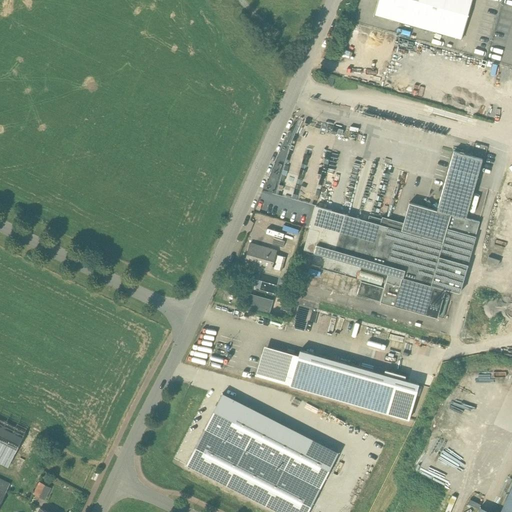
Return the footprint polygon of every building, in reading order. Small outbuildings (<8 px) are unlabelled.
[(378,0),(374,14),(462,39),(471,6),(451,0),(378,0)] [(454,151),(438,204),(437,202),(432,205),(434,209),(437,210),(466,218),(466,217),(482,159),(454,151)] [(434,209),(409,202),(403,224),(389,220),(388,220),(363,213),(361,218),(316,206),(304,249),(388,273),(384,287),(384,288),(380,301),(438,317),(446,288),(460,292),(476,236),(480,221),(466,217),(466,218),(437,210),(434,209)] [(265,237),(267,232),(287,237),(290,222),(254,214),(250,234),(265,237)] [(285,241),(274,238),(272,244),(283,247),(285,241)] [(276,251),(250,244),(245,262),(271,270),(272,268),(281,271),(285,257),(276,254),(276,251)] [(385,274),(359,266),(357,274),(383,282),(385,274)] [(384,287),(361,281),(357,294),(380,301),(384,288),(384,287)] [(269,297),(272,285),(261,282),(258,294),(269,297)] [(285,294),(281,308),(290,310),(293,297),(285,294)] [(445,294),(439,315),(444,317),(450,296),(445,294)] [(272,303),(250,297),(247,308),(269,314),(272,303)] [(290,385),(298,356),(265,346),(256,375),(290,385)] [(396,377),(300,350),(298,356),(290,385),(386,412),(396,377)] [(305,511),(335,447),(216,393),(183,467),(282,511),(305,511)] [(28,426),(0,412),(0,462),(8,466),(28,426)] [(0,503),(9,484),(0,479),(0,503)] [(51,488),(39,482),(34,493),(45,499),(51,488)] [(511,511),(511,487),(500,511),(511,511)]
